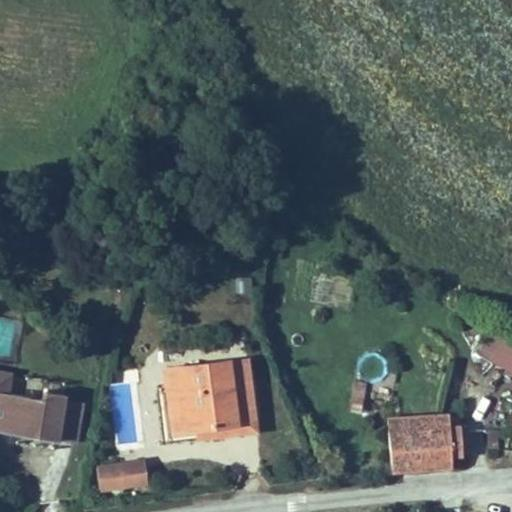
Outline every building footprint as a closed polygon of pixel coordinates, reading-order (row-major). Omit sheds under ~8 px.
[(16,272),(0,266),(0,277),(13,281),(16,272)] [(149,304),(124,295),(119,307),(143,317),(149,304)] [(511,334),(494,322),(477,348),(511,371),(511,334)] [(365,353),(362,375),(383,378),(386,356),(365,353)] [(260,379),(184,387),(187,414),(193,413),(194,427),(188,428),(190,448),(207,447),(268,441),(260,379)] [(112,445),(141,445),(140,381),(111,381),(112,445)] [(0,401),(18,404),(21,386),(0,382),(0,401)] [(0,401),(0,440),(69,453),(76,412),(77,406),(54,402),(53,410),(18,404),(0,401)] [(76,412),(69,453),(87,457),(95,416),(76,412)] [(477,471),(472,437),(400,448),(406,489),(466,480),(465,473),(477,471)] [(269,451),(268,441),(207,447),(208,457),(269,451)] [(95,462),(99,489),(149,480),(144,453),(95,462)]
